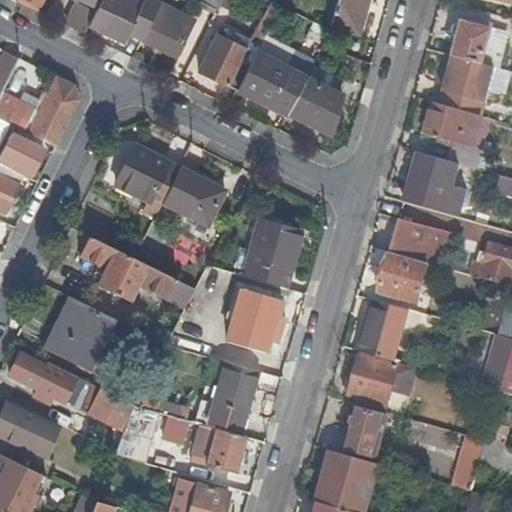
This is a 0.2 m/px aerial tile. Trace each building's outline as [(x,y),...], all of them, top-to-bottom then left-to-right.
[(45,0),(19,0),(19,2),(39,12),(45,0)] [(140,6),(128,0),(103,0),(101,6),(94,20),(91,26),(115,37),(116,34),(125,37),(140,6)] [(201,0),(202,1),(218,9),(219,7),(222,0),(201,0)] [(234,15),(241,0),(222,0),(219,7),(234,15)] [(337,0),(331,24),(361,33),(369,0),(337,0)] [(161,4),(156,14),(180,25),(185,16),(161,4)] [(76,11),(69,26),(87,35),(91,26),(94,20),(76,11)] [(177,57),(178,54),(184,42),(194,21),(185,16),(180,25),(156,14),(143,41),(177,57)] [(460,37),(455,55),(485,63),(494,29),(463,21),(463,22),(460,23),(456,24),(455,26),(454,28),(454,31),(455,34),(457,36),(460,37)] [(310,34),(324,40),(328,31),(314,25),(310,34)] [(227,34),(221,30),(200,71),(229,85),(247,49),(225,38),(227,34)] [(288,112),(308,76),(274,59),(281,46),(263,39),(237,90),(287,114),(288,112)] [(184,42),(178,54),(182,56),(188,44),(184,42)] [(0,59),(0,97),(20,58),(5,50),(0,59)] [(485,63),(455,55),(445,91),(486,102),(496,66),(485,63)] [(308,76),(288,112),(330,135),(342,95),(341,95),(347,81),(314,65),(308,76)] [(32,101),(43,106),(58,77),(47,71),(32,101)] [(22,116),(9,110),(3,120),(10,123),(56,146),(80,100),(75,85),(58,77),(43,106),(34,124),(21,118),(22,116)] [(486,102),(445,91),(441,104),(478,114),(483,116),(486,102)] [(441,104),(434,102),(425,133),(458,143),(453,161),(461,163),(483,170),(489,150),(470,145),(478,114),(441,104)] [(2,106),(0,109),(0,118),(3,120),(9,110),(2,106)] [(0,134),(3,136),(10,123),(3,120),(0,118),(0,134)] [(17,136),(3,164),(31,178),(46,149),(17,136)] [(145,210),(156,216),(163,203),(180,168),(135,145),(117,184),(150,200),(145,210)] [(453,161),(421,152),(406,201),(461,217),(468,191),(455,187),(461,163),(453,161)] [(225,190),(180,168),(163,203),(207,225),(225,190)] [(19,185),(0,175),(0,205),(8,209),(19,185)] [(511,194),(511,177),(502,175),(498,191),(511,194)] [(258,219),(243,274),(285,287),(300,232),(258,219)] [(402,219),(392,252),(430,262),(445,267),(454,234),(402,219)] [(130,299),(148,264),(135,258),(90,235),(80,255),(100,265),(98,268),(106,271),(99,284),(130,299)] [(511,248),(490,242),(488,250),(482,249),(478,262),(476,262),(473,274),(511,285),(511,248)] [(419,301),(430,262),(392,252),(380,290),(419,301)] [(511,285),(499,334),(511,337),(511,285)] [(282,299),(243,288),(228,340),(264,351),(274,316),(277,317),(282,299)] [(104,334),(113,316),(72,296),(48,344),(83,363),(84,361),(82,360),(96,333),(106,338),(107,336),(104,334)] [(395,360),(409,308),(377,299),(363,351),(395,360)] [(511,352),(511,337),(499,334),(498,333),(484,385),(500,390),(501,390),(511,355),(511,352)] [(67,400),(78,376),(50,362),(47,366),(22,353),(12,373),(40,387),(36,393),(53,402),(56,395),(67,400)] [(353,395),(351,402),(386,412),(392,390),(411,395),(418,371),(362,355),(351,394),(353,395)] [(225,361),(207,425),(216,427),(240,434),(258,370),(225,361)] [(121,427),(133,403),(128,400),(89,381),(83,393),(96,400),(90,413),(121,427)] [(7,404),(9,400),(1,396),(0,397),(0,433),(46,454),(57,427),(7,404)] [(377,455),(388,415),(355,407),(345,446),(377,455)] [(153,438),(185,445),(191,421),(159,413),(153,438)] [(493,421),(488,440),(506,445),(511,425),(493,421)] [(235,471),(245,436),(240,434),(216,427),(207,425),(201,423),(191,459),(235,471)] [(151,437),(124,430),(115,452),(114,453),(145,462),(151,437)] [(473,486),(486,441),(467,435),(454,480),(473,486)] [(500,464),(506,445),(488,440),(482,460),(500,464)] [(506,445),(500,464),(506,466),(511,447),(506,445)] [(0,505),(12,511),(26,511),(46,475),(0,452),(0,505)] [(334,452),(320,501),(357,511),(364,511),(379,464),(334,452)] [(434,479),(407,472),(403,487),(429,494),(434,479)] [(179,478),(169,511),(222,511),(228,491),(196,483),(179,478)] [(108,511),(111,504),(96,499),(90,511),(108,511)] [(357,511),(320,501),(317,511),(357,511)]
